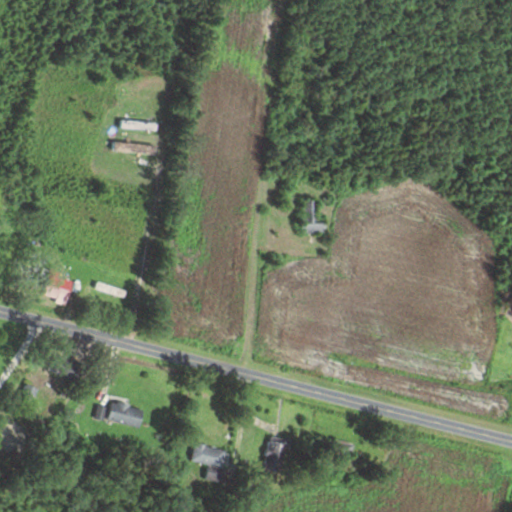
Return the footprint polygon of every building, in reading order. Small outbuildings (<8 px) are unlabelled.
[(103,120),(106,113),(72,103),(70,111),(103,120)] [(313,218),(313,199),(301,199),(301,232),(324,232),(324,218),(313,218)] [(40,294),(64,302),(71,281),(46,273),(40,294)] [(95,288),(121,297),(123,291),(97,282),(95,288)] [(77,380),(79,360),(58,358),(56,377),(77,380)] [(137,428),(142,409),(110,400),(105,420),(137,428)] [(280,473),(289,441),(270,435),(261,467),(280,473)] [(330,453),(346,461),(353,446),(337,438),(330,453)] [(217,483),(225,451),(194,443),(189,461),(208,465),(204,479),(217,483)]
